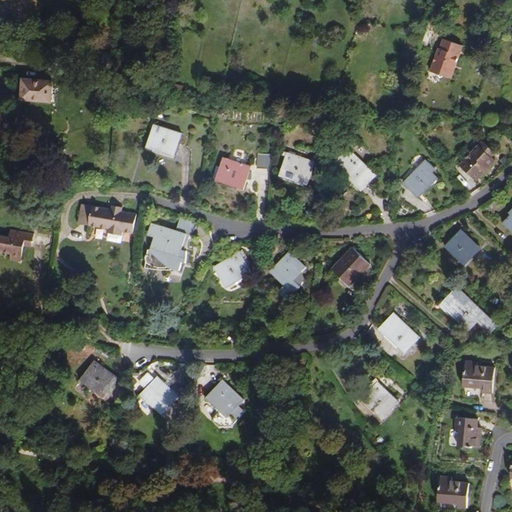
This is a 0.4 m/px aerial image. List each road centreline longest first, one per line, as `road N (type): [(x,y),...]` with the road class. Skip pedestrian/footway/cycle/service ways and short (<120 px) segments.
road 1 (residential): [(121,344),(240,356),(342,338),(364,318),(412,229)]
road 2 (residential): [(154,200),(216,221),(289,232),(412,229)]
